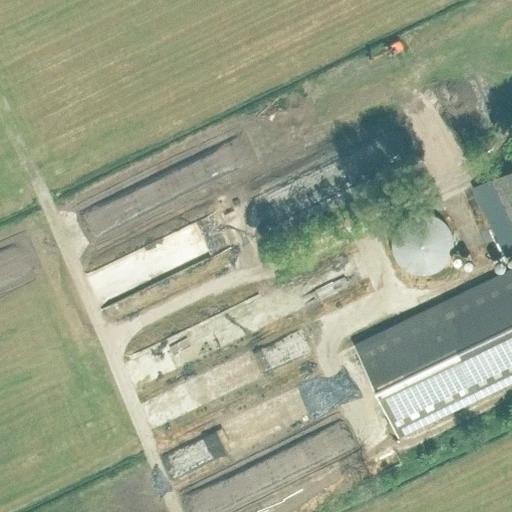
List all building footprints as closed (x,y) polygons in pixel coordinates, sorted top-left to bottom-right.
[(511,250),(511,169),(472,189),(477,202),(479,201),(504,254),(511,250)] [(416,273),(426,274),(436,271),(444,264),(450,256),(453,246),(452,236),(448,227),(442,219),(433,214),(423,212),(413,214),(404,218),(397,225),(392,235),(391,245),(394,255),(399,263),(407,270),(416,273)] [(511,267),(352,345),(396,436),(511,379),(511,267)] [(350,451),(337,424),(306,439),(318,466),(350,451)] [(179,476),(258,441),(251,426),(172,461),(179,476)] [(197,511),(209,511),(315,467),(309,453),(194,503),(197,511)]
